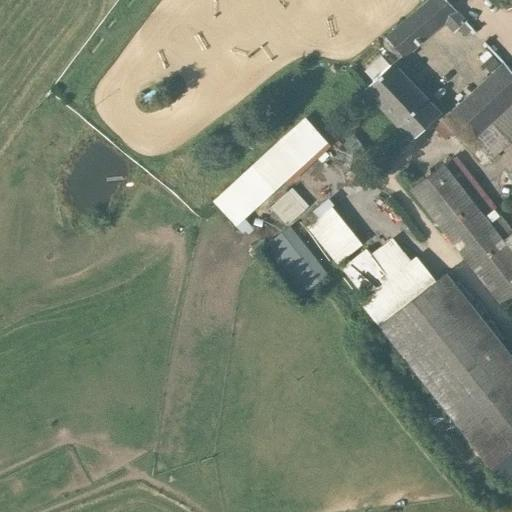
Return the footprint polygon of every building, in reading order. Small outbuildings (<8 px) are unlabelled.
[(466,24),(444,0),(429,0),(386,40),(402,58),(404,61),(445,24),(454,35),(466,24)] [(441,118),(396,67),(365,94),(410,145),(441,118)] [(511,74),(506,67),(443,123),(468,150),(511,110),(511,74)] [(511,145),(511,110),(468,150),(485,169),(511,145)] [(253,169),(214,204),(235,230),(276,194),(253,169)] [(511,240),(506,246),(444,169),(410,196),(504,314),(511,307),(511,240)] [(287,185),(266,206),(284,225),(306,204),(287,185)] [(314,216),(304,224),(338,268),(363,249),(333,211),(319,222),(314,216)] [(328,279),(292,229),(263,249),(299,300),(328,279)] [(367,254),(343,272),(365,300),(360,304),(381,331),(438,287),(418,261),(412,265),(394,241),(371,259),(367,254)] [(511,359),(448,279),(438,287),(381,331),(490,469),(511,451),(511,359)] [(511,451),(490,469),(504,488),(511,481),(511,451)]
